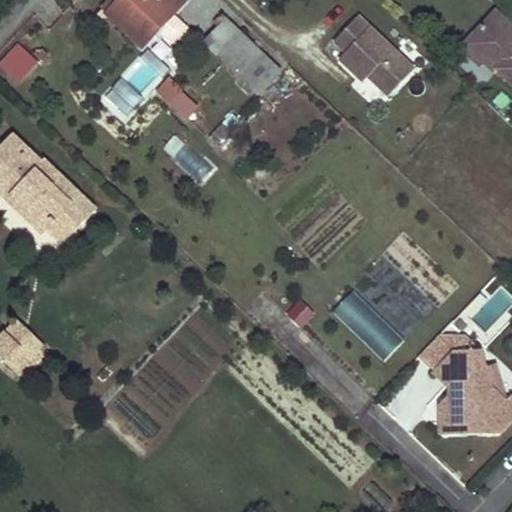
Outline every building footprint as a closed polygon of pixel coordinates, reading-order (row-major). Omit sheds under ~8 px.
[(120,0),(112,0),(103,10),(108,15),(120,0)] [(187,0),(186,0),(120,0),(108,15),(142,47),(187,0)] [(483,64),(495,75),(498,73),(511,86),(511,29),(496,14),(468,43),(486,60),(483,64)] [(174,44),(189,27),(178,16),(162,33),(174,44)] [(414,72),(360,17),(335,42),(346,54),(339,60),(363,83),(368,78),(388,98),(414,72)] [(205,42),(243,78),(260,93),(281,70),(265,54),(228,19),(205,42)] [(14,40),(0,56),(0,66),(18,82),(38,60),(14,40)] [(486,60),(468,43),(461,50),(480,68),(483,64),(486,60)] [(152,94),(189,118),(201,100),(164,76),(152,94)] [(116,79),(101,102),(126,118),(141,95),(116,79)] [(178,132),(167,141),(197,181),(209,171),(178,132)] [(94,210),(44,161),(41,163),(12,135),(0,147),(0,192),(9,201),(14,195),(49,229),(63,242),(94,210)] [(49,229),(14,195),(9,201),(44,234),(49,229)] [(511,297),(501,288),(472,317),(487,333),(511,307),(511,297)] [(382,361),(403,339),(351,289),(330,312),(382,361)] [(41,346),(17,322),(6,334),(21,348),(6,364),(16,373),(41,346)] [(21,348),(6,334),(0,339),(0,357),(6,364),(21,348)] [(457,352),(481,351),(466,337),(454,350),(439,336),(419,357),(436,373),(457,352)] [(466,337),(439,336),(454,350),(466,337)] [(436,373),(435,374),(450,389),(449,398),(440,408),(440,437),(499,435),(511,421),(511,397),(511,396),(506,402),(491,388),(486,368),(481,351),(457,352),(436,373)] [(506,402),(495,365),(486,368),(491,388),(506,402)]
